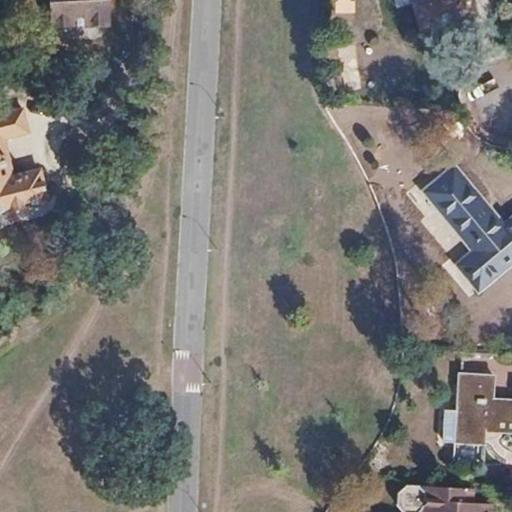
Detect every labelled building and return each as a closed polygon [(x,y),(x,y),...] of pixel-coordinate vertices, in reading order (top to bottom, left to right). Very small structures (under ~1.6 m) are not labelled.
[(43,0),(45,22),(49,20),(50,36),(104,33),(101,0),(43,0)] [(421,0),(412,3),(421,30),(475,14),(470,0),(421,0)] [(33,162),(22,116),(0,122),(0,242),(50,230),(43,200),(13,206),(4,169),(33,162)] [(480,289),(511,261),(511,219),(507,224),(457,166),(424,194),(474,251),(459,264),(480,289)] [(494,376),(462,375),(457,443),(486,445),(487,430),(511,430),(511,401),(493,401),(494,376)] [(457,443),(459,412),(445,411),(443,443),(457,443)] [(472,504),(473,490),(423,487),(423,495),(415,487),(403,487),(395,494),(395,504),(401,511),(416,511),(418,511),(421,511),(492,511),(492,505),(472,504)]
